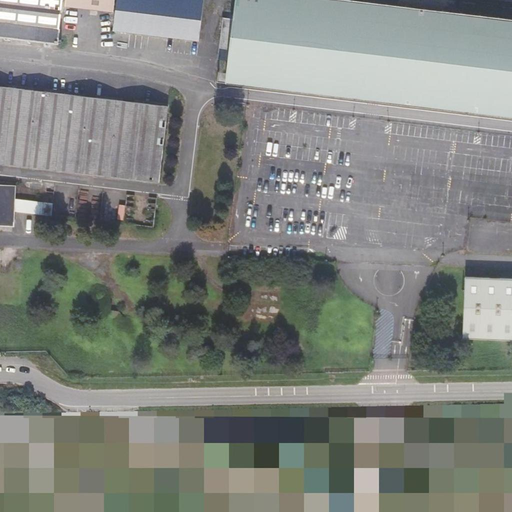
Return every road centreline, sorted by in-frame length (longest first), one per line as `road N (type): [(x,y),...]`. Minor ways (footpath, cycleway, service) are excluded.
road 1 (unclassified): [(511,391),(83,398),(0,373)]
road 2 (unknown): [(243,158),(244,191),(358,213)]
road 3 (unknown): [(366,137),(263,125),(249,133),(243,158)]
road 4 (unknown): [(358,213),(441,218),(445,181)]
